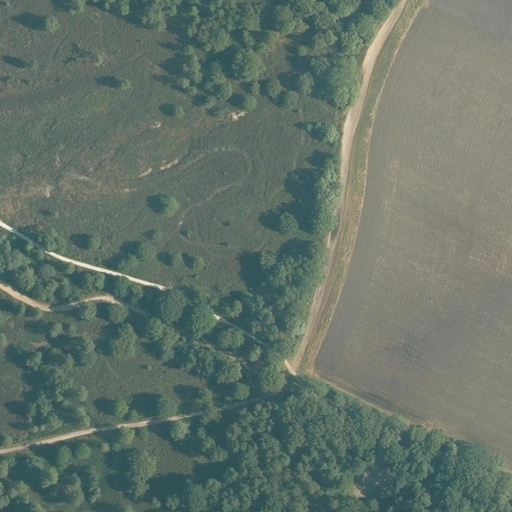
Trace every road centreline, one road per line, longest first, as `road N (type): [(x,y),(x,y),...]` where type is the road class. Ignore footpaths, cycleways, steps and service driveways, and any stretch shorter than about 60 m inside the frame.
road 1 (track): [(286,384),(326,270),(360,85),(398,0)]
road 2 (track): [(0,284),(52,308),(109,299),(286,384)]
road 3 (track): [(286,384),(218,409),(0,450)]
road 4 (track): [(511,489),(286,384)]
